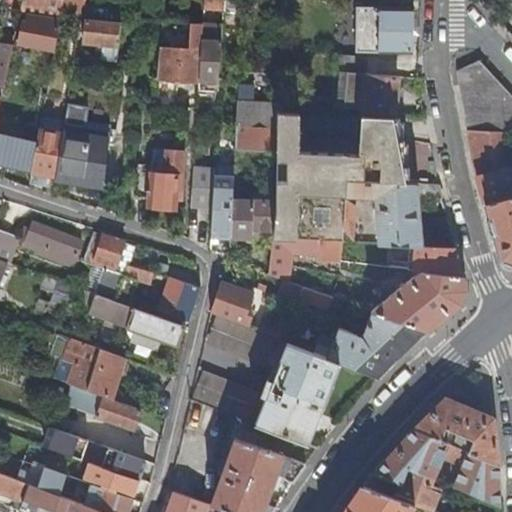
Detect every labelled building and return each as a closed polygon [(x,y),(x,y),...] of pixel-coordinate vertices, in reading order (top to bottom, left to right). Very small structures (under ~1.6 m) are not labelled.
[(21,0),(20,9),(25,10),(23,21),(19,21),(16,42),(31,45),(39,0),(21,0)] [(39,0),(31,45),(52,49),(61,0),(39,0)] [(414,7),(379,6),(357,5),(356,51),(377,51),(413,52),(414,7)] [(116,61),(121,22),(86,19),(83,41),(103,43),(101,59),(116,61)] [(189,48),(161,46),(158,79),(199,81),(199,79),(203,24),(191,23),(189,48)] [(223,24),(203,23),(203,24),(199,79),(219,81),(223,24)] [(2,30),(0,38),(0,95),(1,96),(12,45),(15,32),(2,30)] [(333,69),(365,72),(367,56),(334,54),(333,69)] [(511,132),(511,94),(480,60),(458,70),(469,131),(511,132)] [(394,112),(397,75),(365,72),(362,109),(394,112)] [(277,129),(277,112),(277,105),(238,102),(236,125),(277,129)] [(62,133),(55,176),(101,183),(108,124),(85,121),(88,106),(67,103),(64,125),(62,133)] [(187,107),(155,104),(154,116),(186,119),(187,107)] [(404,139),(400,117),(277,112),(277,129),(277,150),(277,160),(287,160),(287,181),(277,181),(277,195),(277,208),(274,231),(273,238),(343,241),(346,200),(346,196),(347,180),(408,182),(409,166),(406,163),(405,161),(402,142),(404,139)] [(38,125),(0,116),(0,164),(29,172),(37,128),(38,125)] [(37,128),(62,133),(64,125),(39,121),(38,125),(37,128)] [(277,150),(277,129),(236,125),(235,147),(277,150)] [(29,172),(55,176),(62,133),(37,128),(29,172)] [(511,172),(510,167),(511,165),(511,136),(511,132),(469,131),(478,177),(492,228),(502,261),(511,265),(511,172)] [(149,207),(174,209),(177,185),(182,186),(184,162),(153,159),(152,168),(149,167),(147,196),(149,197),(149,207)] [(147,196),(149,167),(138,166),(135,195),(147,196)] [(214,167),(193,166),(190,207),(211,208),(213,177),(214,167)] [(55,176),(29,172),(28,182),(53,186),(55,176)] [(211,208),(210,236),(230,237),(232,198),(234,177),(213,177),(211,208)] [(409,245),(423,245),(419,197),(442,199),(438,183),(408,182),(347,180),(346,196),(374,198),(375,208),(379,208),(380,225),(376,226),(378,243),(409,245)] [(253,230),(259,230),(274,231),(277,208),(277,195),(252,194),(252,200),(232,198),(230,237),(252,239),(253,230)] [(343,241),(353,242),(355,205),(346,200),(343,241)] [(20,236),(18,236),(18,238),(46,248),(43,256),(71,266),(79,243),(31,225),(30,229),(23,227),(20,236)] [(18,238),(18,236),(0,228),(0,259),(0,260),(8,263),(18,238)] [(128,264),(131,265),(136,245),(124,242),(125,241),(94,231),(84,260),(105,268),(124,275),(128,264)] [(343,241),(273,238),(268,274),(282,279),(283,279),(289,250),(318,255),(318,259),(341,261),(343,241)] [(413,260),(413,270),(418,270),(464,276),(461,266),(455,247),(423,245),(409,245),(408,260),(413,260)] [(17,277),(21,267),(10,263),(7,273),(17,277)] [(150,284),(154,272),(131,265),(128,264),(124,275),(105,268),(95,294),(127,305),(136,280),(150,284)] [(372,310),(429,331),(448,313),(462,302),(467,289),(464,276),(418,270),(372,309),(372,310)] [(63,288),(64,283),(48,277),(47,282),(63,288)] [(200,287),(172,277),(159,311),(188,321),(200,287)] [(283,279),(282,279),(279,290),(329,308),(333,297),(332,296),(283,279)] [(217,314),(248,326),(252,315),(248,313),(255,293),(222,281),(217,294),(210,311),(217,314)] [(333,297),(347,302),(352,288),(337,283),(332,296),(333,297)] [(127,305),(95,294),(89,311),(179,344),(185,326),(127,305)] [(429,331),(372,310),(364,332),(375,336),(371,347),(362,336),(338,327),(326,357),(340,363),(379,378),(396,360),(408,350),(429,331)] [(206,341),(262,364),(273,336),(248,326),(217,314),(206,341)] [(50,353),(63,357),(70,338),(58,333),(50,353)] [(70,338),(63,357),(63,358),(74,362),(67,382),(81,387),(103,395),(112,398),(125,357),(70,338)] [(326,357),(284,340),(252,422),(305,443),(330,379),(333,380),(340,363),(326,357)] [(74,362),(63,358),(56,378),(67,382),(74,362)] [(196,366),(184,395),(240,417),(251,388),(196,366)] [(60,401),(74,406),(81,387),(67,382),(60,401)] [(74,406),(96,414),(103,395),(81,387),(74,406)] [(103,395),(96,414),(134,428),(141,408),(112,398),(103,395)] [(414,430),(447,444),(449,440),(443,437),(446,430),(463,437),(458,448),(500,465),(495,417),(447,397),(435,408),(414,430)] [(211,504),(233,511),(271,511),(273,510),(275,506),(266,502),(277,476),(291,482),(305,463),(254,444),(257,436),(241,429),(237,438),(235,438),(211,504)] [(409,468),(443,482),(469,493),(501,506),(500,465),(458,448),(447,444),(414,430),(400,446),(375,474),(403,484),(409,468)] [(73,455),(66,475),(86,482),(85,469),(87,460),(73,455)] [(132,494),(138,479),(102,466),(97,481),(132,494)] [(59,495),(66,475),(44,467),(39,478),(28,474),(25,482),(44,489),(39,505),(53,510),(51,511),(65,511),(71,499),(59,495)] [(403,484),(375,474),(371,479),(368,483),(365,487),(416,505),(426,509),(433,511),(443,482),(409,468),(403,484)] [(21,508),(31,511),(35,511),(36,511),(39,505),(44,489),(25,482),(0,473),(0,492),(23,501),(21,508)] [(127,511),(132,498),(91,484),(84,503),(108,511),(127,511)] [(410,511),(416,505),(365,487),(346,511),(410,511)] [(233,511),(211,504),(174,491),(165,511),(233,511)] [(500,511),(501,506),(469,493),(463,507),(475,511),(500,511)] [(108,511),(84,503),(71,499),(65,511),(108,511)]
